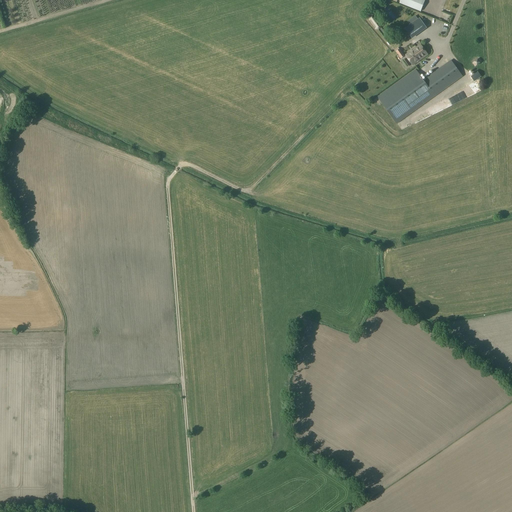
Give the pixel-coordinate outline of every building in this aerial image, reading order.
[(420,11),(424,0),(400,0),(399,3),(420,11)] [(426,11),(424,16),(435,21),(437,16),(426,11)] [(382,25),(375,16),(372,16),(370,18),(369,20),(375,28),(376,29),(378,29),(381,28),(382,25)] [(412,39),(427,28),(426,27),(428,25),(424,19),(422,21),(419,18),(418,19),(415,16),(410,20),(412,23),(405,29),(412,39)] [(428,55),(420,45),(405,55),(413,66),(428,55)] [(401,59),(404,56),(399,49),(396,52),(401,59)] [(482,61),(479,58),(477,59),(473,62),(472,63),(475,67),(476,66),(480,63),(482,61)] [(377,97),(396,124),(462,77),(451,61),(423,80),(415,70),(377,97)] [(465,98),(463,93),(458,95),(457,92),(438,101),(441,108),(465,98)]
